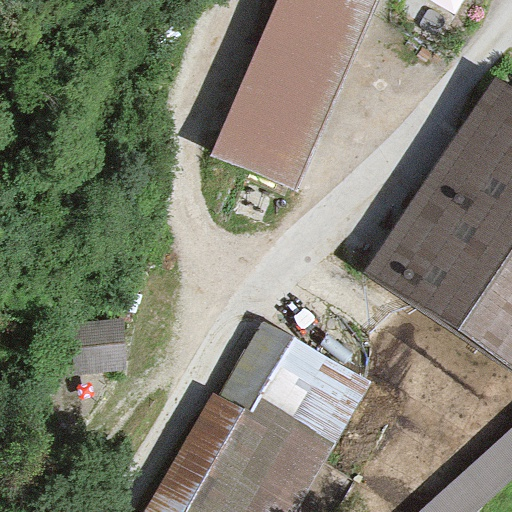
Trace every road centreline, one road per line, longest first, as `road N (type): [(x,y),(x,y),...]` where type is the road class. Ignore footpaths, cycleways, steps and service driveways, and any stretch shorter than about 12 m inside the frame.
road 1 (track): [(511,37),(273,298),(120,511)]
road 2 (track): [(242,0),(191,162),(195,209),(217,246),(273,298)]
